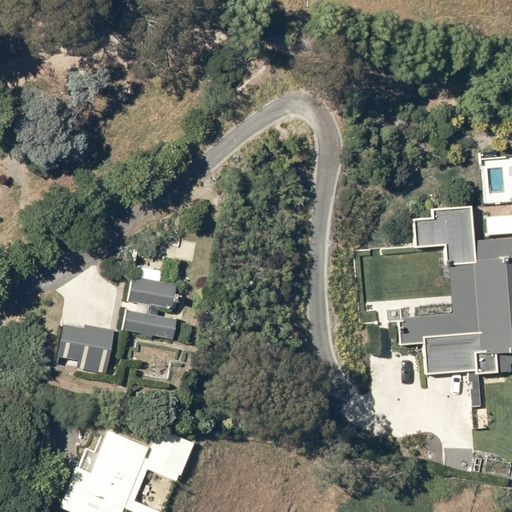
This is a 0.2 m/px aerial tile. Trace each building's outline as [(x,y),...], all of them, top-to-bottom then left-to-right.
[(430,211),(412,215),(413,250),(444,249),(444,265),(450,265),(452,314),(400,316),(401,348),(422,347),(423,376),(466,375),(466,383),(471,383),(473,429),(488,429),(487,386),(504,386),(503,371),(510,371),(509,361),(511,361),(511,236),(477,238),(475,203),(430,205),(430,211)] [(175,284),(130,276),(125,303),(170,311),(175,284)] [(177,318),(123,310),(120,332),(174,340),(177,318)] [(113,332),(61,324),(55,365),(107,373),(113,332)] [(76,511),(165,511),(134,500),(146,469),(179,480),(206,405),(168,391),(152,437),(106,421),(90,465),(76,461),(60,506),(76,511)]
